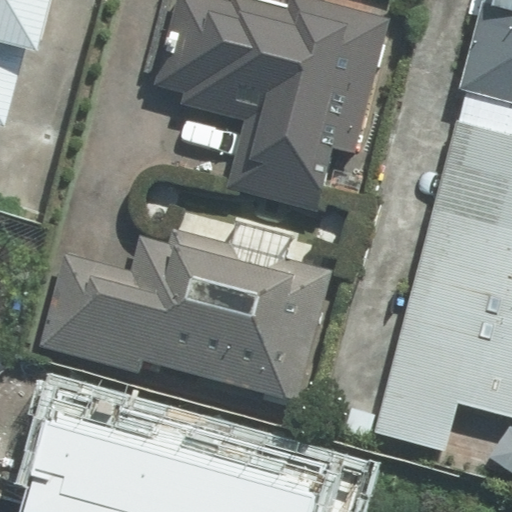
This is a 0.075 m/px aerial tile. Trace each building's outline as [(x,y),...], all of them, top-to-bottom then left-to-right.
[(180,0),(160,80),(258,105),(239,179),(355,209),(375,135),(408,6),(383,0),(180,0)] [(511,0),(454,0),(431,89),(511,109),(511,0)] [(511,154),(424,132),(359,383),(511,422),(511,154)] [(75,253),(51,342),(301,408),(336,272),(149,223),(137,269),(75,253)] [(103,380),(30,359),(12,422),(94,445),(74,511),(228,511),(229,510),(235,511),(249,511),(260,474),(230,466),(238,437),(98,398),(103,380)]
